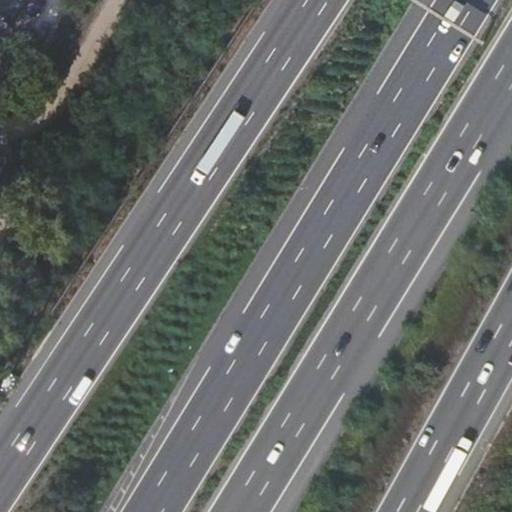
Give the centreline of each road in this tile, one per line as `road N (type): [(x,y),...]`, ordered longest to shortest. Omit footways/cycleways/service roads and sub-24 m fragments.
road 1 (motorway): [(465,0),(150,511)]
road 2 (motorway): [(318,0),(0,477)]
road 3 (motorway): [(240,511),(511,68)]
road 4 (motorway): [(407,511),(511,326)]
road 5 (residential): [(18,149),(111,0)]
